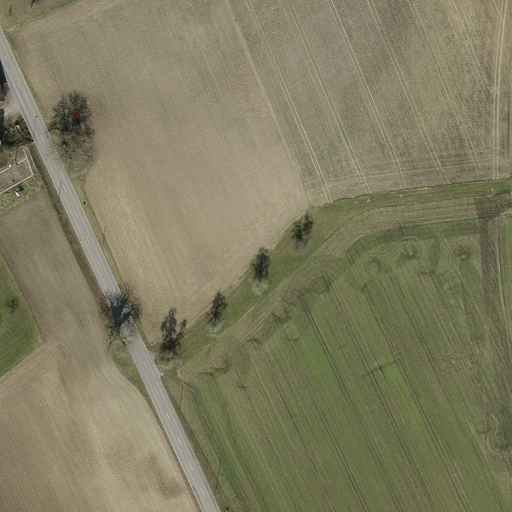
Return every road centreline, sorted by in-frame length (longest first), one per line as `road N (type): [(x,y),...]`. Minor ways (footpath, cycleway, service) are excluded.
road 1 (tertiary): [(0,41),(212,511)]
road 2 (track): [(143,360),(206,322),(311,217),(374,199),(511,186)]
